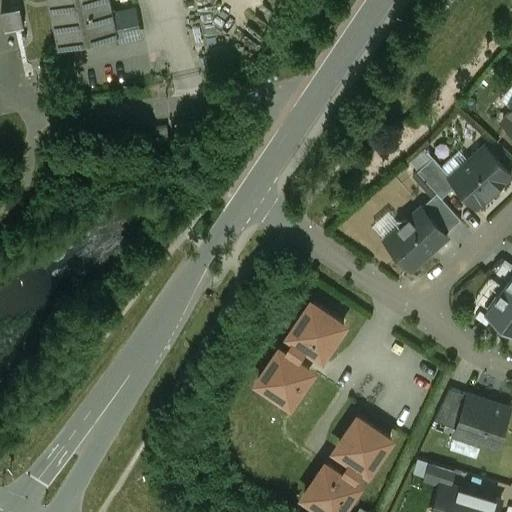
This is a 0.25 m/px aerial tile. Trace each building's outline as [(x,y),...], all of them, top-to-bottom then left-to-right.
[(109,0),(47,0),(58,48),(117,35),(118,35),(113,15),(109,0)] [(19,7),(0,11),(5,31),(23,27),(19,7)] [(134,10),(113,15),(118,35),(117,35),(118,40),(139,36),(134,10)] [(511,109),(503,120),(511,127),(511,109)] [(190,123),(179,125),(180,137),(192,135),(190,123)] [(166,127),(155,128),(158,150),(169,149),(166,127)] [(450,176),(449,176),(456,184),(476,206),(510,175),(484,145),(450,176)] [(450,176),(432,156),(417,170),(436,192),(441,197),(456,184),(449,176),(450,176)] [(441,197),(436,192),(420,206),(444,233),(460,219),(441,197)] [(420,206),(409,216),(396,219),(397,226),(384,238),(411,268),(447,236),(444,233),(420,206)] [(511,275),(484,313),(484,312),(483,313),(511,334),(511,275)] [(292,338),(284,350),(281,348),(273,354),(275,356),(257,383),(288,404),(300,385),(302,387),(309,367),(298,359),(306,348),(317,355),(333,342),(331,340),(343,322),(313,301),(294,328),(292,326),(289,336),(292,338)] [(467,394),(448,387),(433,420),(456,428),(467,394)] [(509,408),(467,394),(456,428),(454,433),(495,448),(509,408)] [(340,471),(329,464),(314,477),(316,479),(303,497),(324,511),(337,511),(352,491),(354,493),(358,483),(354,481),(362,469),(366,471),(374,465),(371,463),(390,436),(359,415),(346,434),(344,433),(337,452),(348,460),(340,471)] [(496,511),(500,500),(454,486),(446,511),(496,511)]
